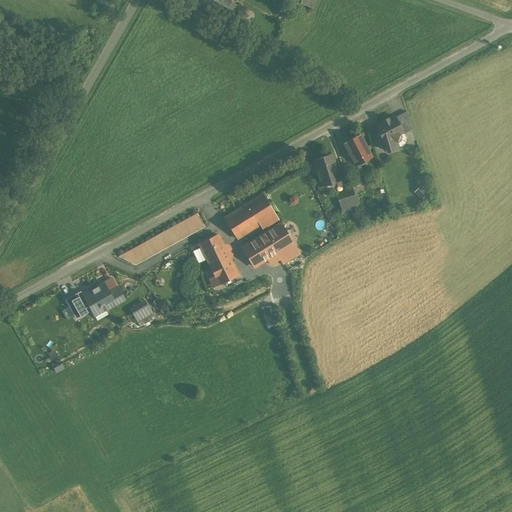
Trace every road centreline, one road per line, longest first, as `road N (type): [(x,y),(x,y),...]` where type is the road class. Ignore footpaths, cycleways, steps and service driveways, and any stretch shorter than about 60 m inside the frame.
road 1 (unclassified): [(0,305),(511,24)]
road 2 (residential): [(0,236),(131,0)]
